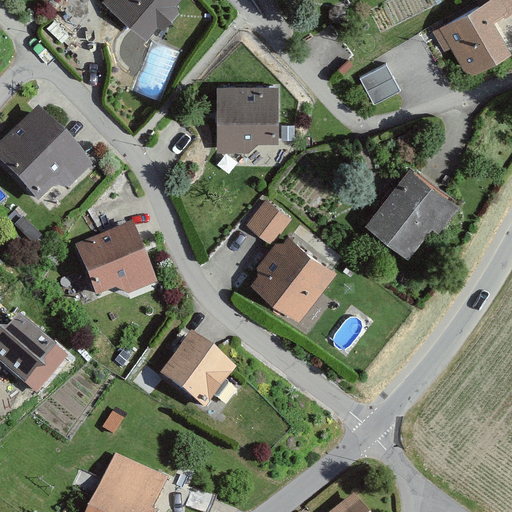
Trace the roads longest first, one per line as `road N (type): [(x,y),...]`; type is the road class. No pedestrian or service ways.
road 1 (residential): [(369,429),(209,302),(137,150),(40,52)]
road 2 (residential): [(231,0),(346,118),(380,126),(511,85)]
road 3 (tertiary): [(369,429),(416,384),(511,239)]
road 4 (tertiary): [(273,511),(369,429)]
